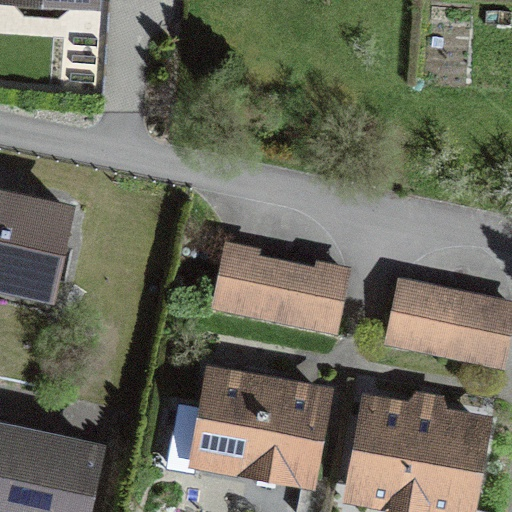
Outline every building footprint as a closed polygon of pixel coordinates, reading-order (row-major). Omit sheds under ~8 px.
[(0,279),(50,291),(67,212),(0,197),(0,279)] [(332,327),(344,271),(229,247),(217,303),(332,327)] [(511,306),(402,283),(390,339),(500,362),(511,306)] [(212,375),(198,457),(308,477),(323,395),(212,375)] [(463,511),(480,424),(371,404),(355,493),(391,499),(397,511),(420,511),(428,506),(460,511),(463,511)] [(0,431),(0,511),(83,511),(97,452),(0,431)]
